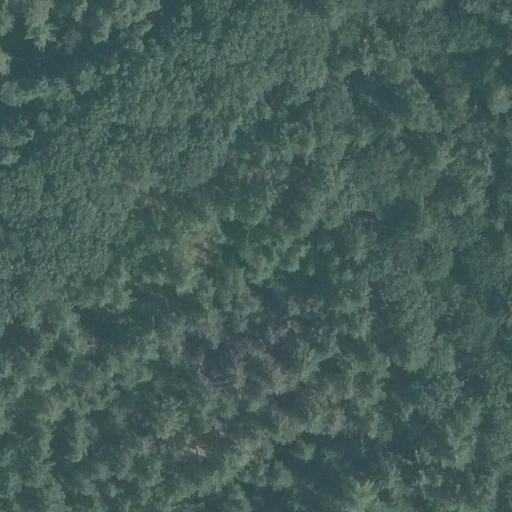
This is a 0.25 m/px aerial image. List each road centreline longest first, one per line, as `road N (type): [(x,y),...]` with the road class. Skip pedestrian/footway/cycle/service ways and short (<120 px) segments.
road 1 (track): [(511,399),(465,358),(400,266),(335,108),(309,0)]
road 2 (track): [(0,144),(173,0)]
